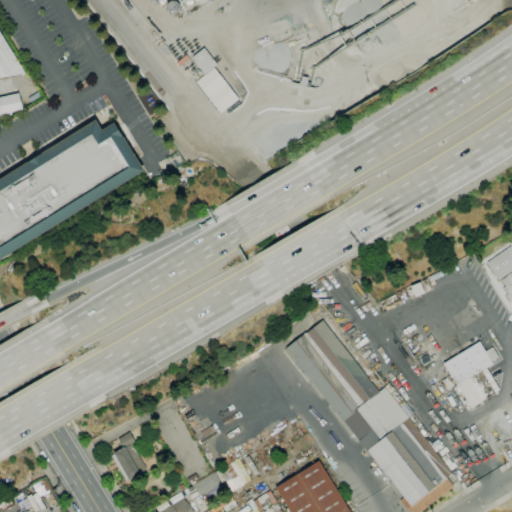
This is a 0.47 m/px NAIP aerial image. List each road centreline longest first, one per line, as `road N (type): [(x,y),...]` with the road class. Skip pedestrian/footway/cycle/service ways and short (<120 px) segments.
road 1 (motorway): [(240,228),(48,341)]
road 2 (motorway): [(229,211),(28,307)]
road 3 (motorway): [(75,383),(268,273)]
road 4 (motorway): [(346,227),(511,129)]
road 5 (secondary): [(0,348),(99,511)]
road 6 (motorway): [(511,62),(385,142)]
